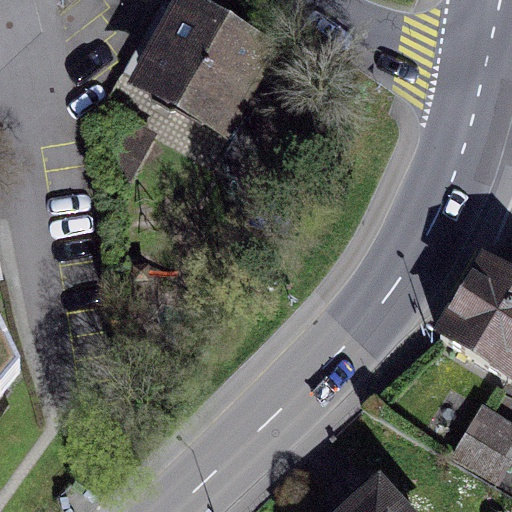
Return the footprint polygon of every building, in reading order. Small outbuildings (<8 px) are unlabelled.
[(259,61),(189,21),(150,90),(155,93),(154,96),(157,104),(172,114),(179,111),(182,108),(221,131),(259,61)] [(511,287),(483,272),(438,353),(511,393),(511,287)] [(0,406),(27,370),(0,349),(0,406)] [(511,426),(483,411),(452,466),(511,499),(511,426)] [(411,511),(386,486),(358,511),(411,511)]
